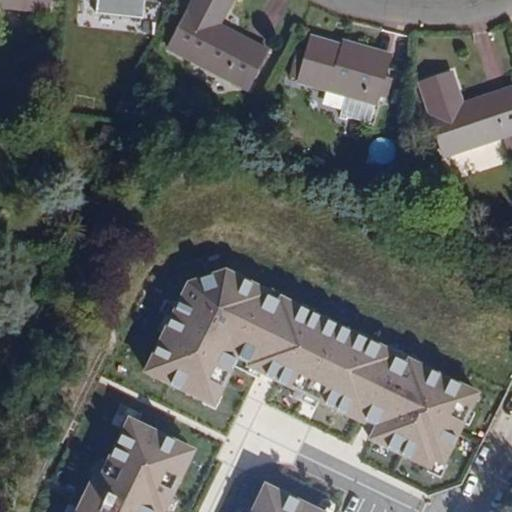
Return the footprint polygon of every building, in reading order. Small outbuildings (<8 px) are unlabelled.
[(0,0),(0,5),(47,10),(48,0),(0,0)] [(228,0),(191,0),(166,49),(246,90),(265,50),(216,26),(228,0)] [(341,56),(343,47),(310,38),(301,70),(293,68),(289,79),(298,81),(297,82),(344,96),(374,105),(375,105),(385,69),(341,56)] [(388,61),(343,47),(341,56),(385,69),(388,61)] [(443,157),(511,134),(511,87),(462,104),(452,74),(419,84),(443,157)] [(374,105),(344,96),(338,118),(345,120),(346,118),(361,122),(360,125),(368,127),(374,105)] [(460,177),(508,160),(501,142),(453,159),(460,177)] [(188,282),(143,374),(219,411),(243,363),(379,430),(371,445),(444,481),(487,392),(230,266),(188,282)] [(170,511),(199,452),(127,418),(82,511),(170,511)] [(326,511),(266,483),(252,511),(326,511)]
